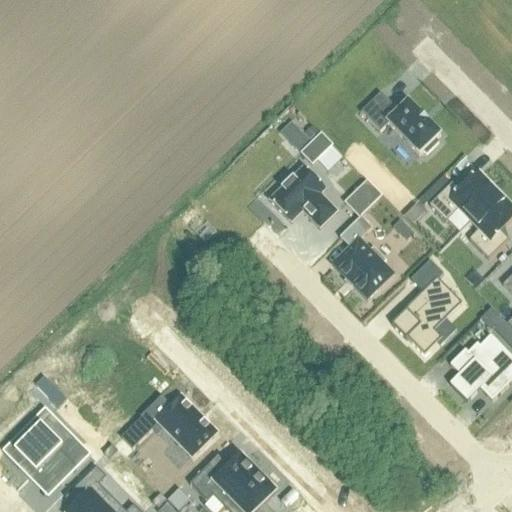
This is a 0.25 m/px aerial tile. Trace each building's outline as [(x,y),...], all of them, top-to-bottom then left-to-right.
[(381,99),(362,118),(381,138),(389,130),(420,161),(424,157),(427,160),(439,147),(437,145),(441,141),(428,128),(422,121),(421,121),(409,108),(395,122),(390,116),(394,111),(381,99)] [(276,137),(292,152),(304,140),(288,124),(276,137)] [(313,133),(306,139),(313,146),(320,140),(313,133)] [(332,151),(321,140),(302,159),(313,170),(332,151)] [(372,162),(358,174),(399,216),(412,204),(372,162)] [(270,206),(292,229),(304,217),(321,234),(338,218),(321,200),(326,196),(304,173),(270,206)] [(453,189),(430,211),(446,228),(459,215),(471,227),(499,199),(479,179),(461,197),(453,189)] [(360,222),(381,201),(368,188),(346,209),(360,222)] [(480,236),(470,246),(489,266),(509,246),(501,238),(511,226),(511,212),(499,199),(471,227),(480,236)] [(335,270),(333,271),(335,272),(367,305),(368,306),(369,305),(393,282),(394,281),(393,279),(393,280),(383,270),(386,266),(374,253),(370,257),(360,247),(373,234),(361,222),(340,243),(351,254),(335,270)] [(444,280),(431,266),(411,285),(423,298),(415,307),(420,312),(412,320),(407,316),(392,330),(407,345),(408,344),(425,362),(442,344),(435,337),(463,310),(439,285),(444,280)] [(511,282),(503,291),(511,299),(511,282)] [(378,317),(387,326),(412,302),(403,293),(378,317)] [(511,334),(502,325),(494,333),(511,351),(511,334)] [(450,390),(468,408),(483,393),(489,399),(487,401),(493,407),(511,388),(511,362),(491,342),(481,352),(478,350),(469,359),(466,356),(451,371),(460,380),(450,390)] [(122,418),(146,395),(137,386),(143,380),(145,382),(154,374),(131,350),(116,365),(109,358),(86,381),(122,418)] [(58,396),(50,405),(59,414),(67,405),(58,396)] [(156,427),(192,464),(218,439),(182,402),(156,427)] [(0,433),(18,416),(8,406),(0,414),(0,433)] [(25,467),(37,479),(44,472),(62,490),(92,461),(52,421),(32,441),(26,435),(3,457),(19,473),(25,467)] [(142,424),(122,444),(133,455),(153,435),(142,424)] [(113,451),(104,459),(110,465),(119,457),(113,451)] [(210,470),(190,490),(208,508),(214,503),(222,511),(226,511),(259,480),(257,478),(259,476),(246,463),(244,465),(241,462),(221,482),(210,470)] [(105,511),(113,504),(100,490),(107,483),(97,473),(66,503),(74,511),(105,511)] [(259,480),(226,511),(262,511),(277,499),(274,496),(276,494),(263,480),(261,483),(259,480)] [(179,495),(168,506),(174,511),(184,511),(190,506),(179,495)] [(161,500),(153,508),(156,511),(160,511),(167,506),(161,500)]
